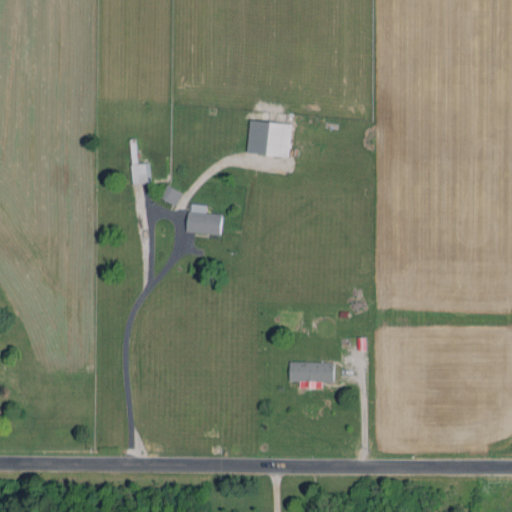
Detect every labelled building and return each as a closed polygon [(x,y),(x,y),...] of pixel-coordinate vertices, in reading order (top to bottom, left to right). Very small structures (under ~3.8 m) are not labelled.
[(247,152),(289,156),(293,123),(250,119),(247,152)] [(147,163),(131,163),(131,183),(148,182),(147,163)] [(182,192),(167,183),(160,196),(175,204),(182,192)] [(188,231),(221,233),(222,213),(206,212),(206,204),(189,203),(188,231)] [(334,381),(334,362),(289,361),(289,380),(300,380),(300,386),(322,387),(322,381),(334,381)]
